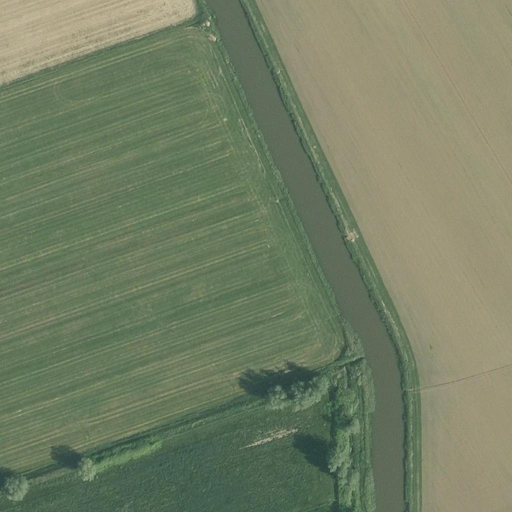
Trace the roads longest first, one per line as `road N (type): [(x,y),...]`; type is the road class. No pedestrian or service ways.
road 1 (residential): [(100,72),(144,206),(251,374),(251,503)]
road 2 (residential): [(84,511),(168,493),(251,503)]
